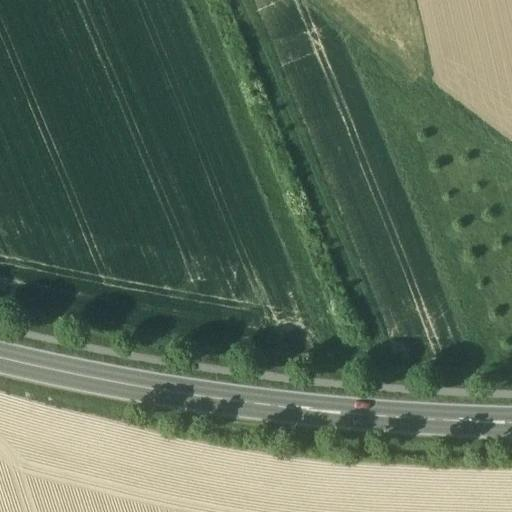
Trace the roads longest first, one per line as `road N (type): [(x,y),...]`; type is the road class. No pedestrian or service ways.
road 1 (secondary): [(511,423),(260,406),(0,359)]
road 2 (track): [(511,155),(316,0)]
